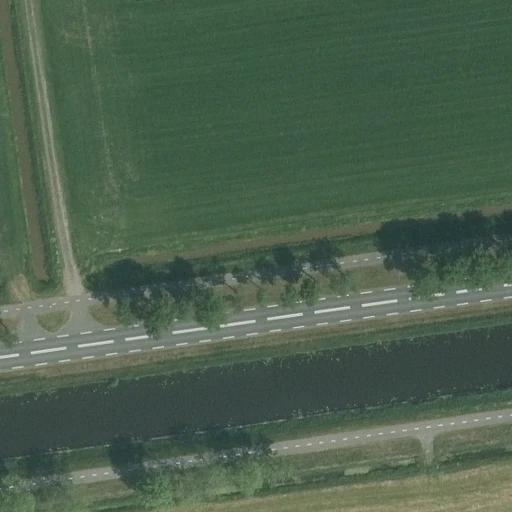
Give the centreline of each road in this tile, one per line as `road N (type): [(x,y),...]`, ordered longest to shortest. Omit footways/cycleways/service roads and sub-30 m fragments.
road 1 (unclassified): [(0,487),(511,414)]
road 2 (primary): [(0,354),(511,284)]
road 3 (track): [(24,0),(84,342)]
